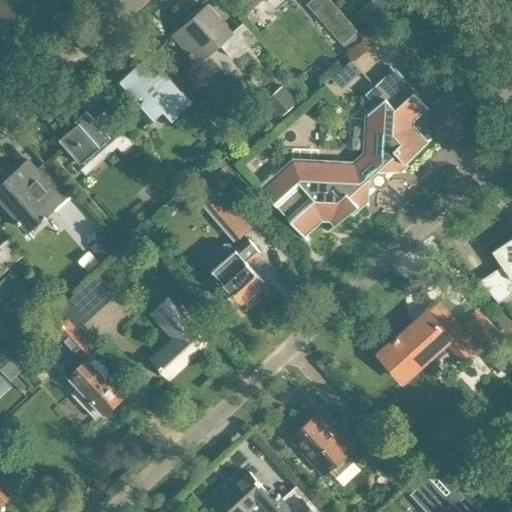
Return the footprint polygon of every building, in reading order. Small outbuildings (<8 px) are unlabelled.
[(241,0),(251,10),(262,0),(263,0),(265,2),(267,0),(241,0)] [(394,0),(371,0),(367,5),(358,12),(368,24),(394,0)] [(207,6),(174,35),(188,50),(198,62),(218,44),(219,43),(231,57),(243,46),(231,32),(220,20),(207,6)] [(343,44),(357,31),(339,10),(324,23),(343,44)] [(332,76),(347,94),(369,76),(354,58),(332,76)] [(113,86),(126,101),(147,124),(163,110),(172,120),(192,103),(162,69),(154,76),(141,61),(113,86)] [(425,105),(393,70),(374,88),(383,99),(367,114),(366,123),(374,131),(373,152),(365,153),(354,163),(335,162),(324,171),(317,163),(305,175),(292,161),(261,189),(302,234),(321,217),(331,218),(337,224),(369,195),(370,176),(376,171),(395,171),(426,143),(407,122),(425,105)] [(59,139),(72,154),(79,163),(109,136),(123,152),(134,143),(105,111),(95,120),(86,110),(75,120),(78,123),(59,139)] [(0,185),(0,199),(6,207),(28,231),(52,209),(71,193),(45,162),(37,169),(29,160),(0,185)] [(212,196),(202,205),(235,242),(252,228),(220,192),(232,182),(220,169),(202,185),(212,196)] [(89,247),(100,261),(115,248),(103,234),(89,247)] [(481,280),(500,300),(511,291),(511,237),(492,251),(500,264),(502,263),(503,264),(481,280)] [(216,255),(222,261),(211,270),(226,287),(222,291),(233,303),(237,300),(241,303),(265,282),(249,264),(261,253),(248,238),(235,250),(229,243),(225,243),(216,250),(216,255)] [(0,275),(13,264),(0,248),(0,275)] [(97,273),(82,287),(101,308),(116,294),(97,273)] [(152,359),(168,377),(206,342),(194,329),(199,325),(181,305),(176,310),(166,298),(165,299),(151,312),(175,338),(152,359)] [(476,310),(459,326),(439,303),(428,312),(399,338),(398,336),(393,341),(394,342),(383,352),(390,361),(388,363),(402,380),(444,342),(462,361),(473,351),(478,356),(485,349),(500,336),(476,310)] [(62,305),(33,332),(43,343),(52,335),(76,362),(94,346),(78,329),(81,326),(62,305)] [(493,349),(483,358),(496,374),(507,365),(493,349)] [(0,361),(0,368),(9,379),(24,366),(14,354),(8,359),(6,356),(0,361)] [(77,386),(72,391),(85,407),(92,400),(103,413),(123,395),(119,391),(123,387),(91,354),(79,365),(73,361),(68,363),(66,365),(65,367),(65,372),(77,386)] [(290,437),(304,452),(323,474),(327,470),(335,478),(354,461),(346,453),(357,443),(343,427),(336,433),(317,412),(290,437)] [(376,426),(364,436),(383,458),(395,448),(376,426)] [(472,511),(463,502),(467,499),(437,467),(410,493),(427,511),(472,511)] [(249,471),(217,501),(226,511),(271,511),(295,511),(291,507),(280,495),(278,493),(277,495),(271,488),(268,491),(249,471)]
